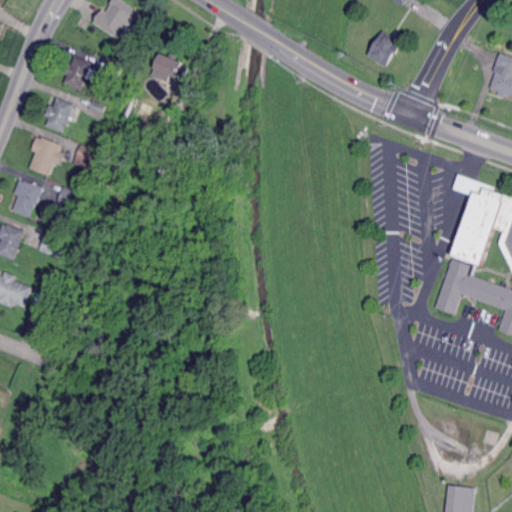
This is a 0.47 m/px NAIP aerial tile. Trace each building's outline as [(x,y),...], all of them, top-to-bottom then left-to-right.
[(135,21),(133,20),(132,21),(133,22),(131,25),(130,25),(129,26),(130,27),(126,34),(125,33),(121,39),(96,23),(104,10),(109,13),(113,5),(113,4),(115,0),(124,0),(141,11),(135,21)] [(388,67),(374,57),(370,55),(386,30),(405,42),(388,67)] [(178,60),(191,66),(186,78),(175,73),(170,82),(153,74),(163,52),(171,56),(173,52),(181,55),(178,60)] [(511,94),(510,98),(499,94),(500,91),(492,88),(498,72),(495,71),(502,52),(511,55),(511,94)] [(84,90),(67,83),(70,74),(66,72),(70,62),(75,64),(78,55),(95,62),(84,90)] [(122,77),(107,72),(113,58),(127,64),(122,77)] [(67,132),(50,125),(53,117),(48,115),(53,104),(57,106),(61,97),(78,104),(67,132)] [(106,114),(92,109),(95,99),(109,104),(106,114)] [(147,135),(134,130),(147,100),(159,105),(147,135)] [(63,165),(59,163),(54,175),(33,167),(39,151),(34,149),(40,134),(65,144),(62,151),(68,153),(63,165)] [(90,169),(76,163),(84,143),(98,149),(90,169)] [(511,332),(502,329),(509,309),(465,293),(458,314),(438,307),(456,255),(454,255),(476,195),(455,188),(461,173),(499,186),(497,191),(511,195),(511,332)] [(41,205),(39,204),(34,217),(16,210),(22,195),(17,193),(23,178),(47,187),(41,205)] [(77,209),(60,203),(67,185),(83,191),(77,209)] [(28,230),(17,259),(0,253),(0,250),(6,238),(2,236),(6,224),(9,225),(10,223),(28,230)] [(61,257),(43,250),(51,231),(69,239),(61,257)] [(28,307),(17,302),(15,307),(1,302),(3,297),(0,295),(0,272),(36,287),(28,307)] [(474,511),(446,511),(450,485),(477,488),(474,511)]
